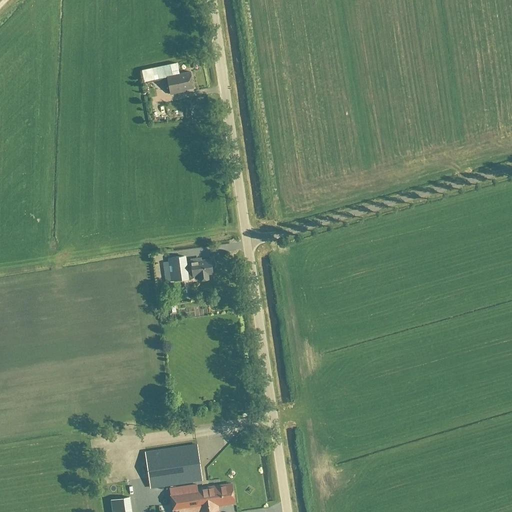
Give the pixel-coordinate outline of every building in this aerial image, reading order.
[(178,75),(176,63),(141,70),(143,82),(166,77),(170,95),(185,92),(184,89),(193,88),(190,73),(178,75)] [(187,99),(187,116),(203,117),(204,100),(187,99)] [(213,273),(211,259),(200,260),(200,258),(193,259),(194,261),(185,262),(184,256),(168,258),(168,262),(162,263),(165,282),(171,282),(198,278),(198,282),(208,281),(207,274),(213,273)] [(175,312),(174,300),(166,301),(167,313),(175,312)] [(201,481),(196,445),(145,453),(149,488),(201,481)] [(108,448),(102,453),(107,461),(114,456),(108,448)] [(234,503),(231,484),(197,489),(196,484),(170,488),(173,511),(209,511),(218,511),(217,506),(234,503)] [(157,510),(156,501),(149,502),(150,511),(157,510)]
